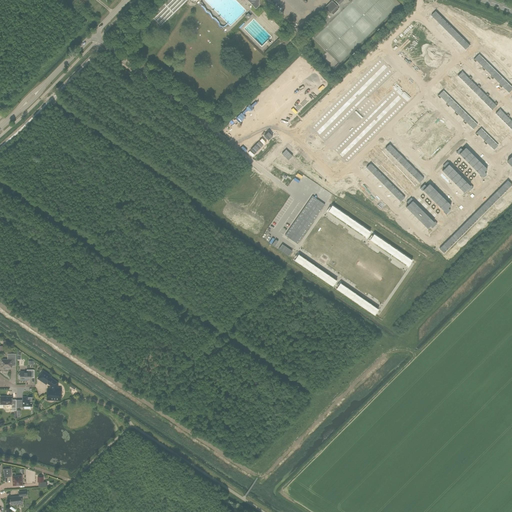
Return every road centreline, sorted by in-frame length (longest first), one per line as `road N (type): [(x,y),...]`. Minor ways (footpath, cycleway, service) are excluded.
road 1 (residential): [(466,207),(430,243),(351,164)]
road 2 (tertiary): [(39,89),(128,0)]
